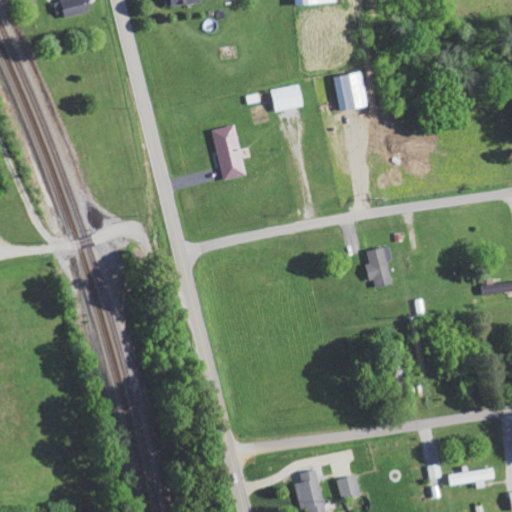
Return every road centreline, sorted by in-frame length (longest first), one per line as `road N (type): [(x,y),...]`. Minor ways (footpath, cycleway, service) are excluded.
road 1 (secondary): [(247,511),(120,0)]
road 2 (residential): [(184,250),(511,193)]
road 3 (residential): [(197,305),(161,280),(134,229),(50,243),(0,147)]
road 4 (residential): [(231,448),(511,409)]
